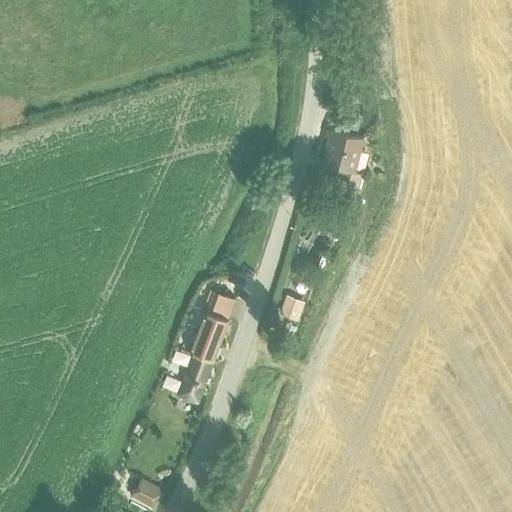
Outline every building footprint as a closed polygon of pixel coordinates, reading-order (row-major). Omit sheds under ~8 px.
[(353,171),(362,136),(354,134),(357,121),(345,118),(342,130),(331,128),(322,163),(340,167),(336,182),(358,188),(362,173),(353,171)] [(321,256),(317,266),(322,268),(326,259),(321,256)] [(177,388),(200,396),(230,315),(227,315),(234,293),(218,285),(216,290),(209,306),(177,388)] [(210,288),(204,304),(209,306),(216,290),(210,288)] [(286,296),(279,314),(297,321),(304,302),(286,296)] [(285,323),(281,337),(290,340),(295,327),(285,323)] [(142,477),(132,494),(152,506),(162,489),(142,477)]
